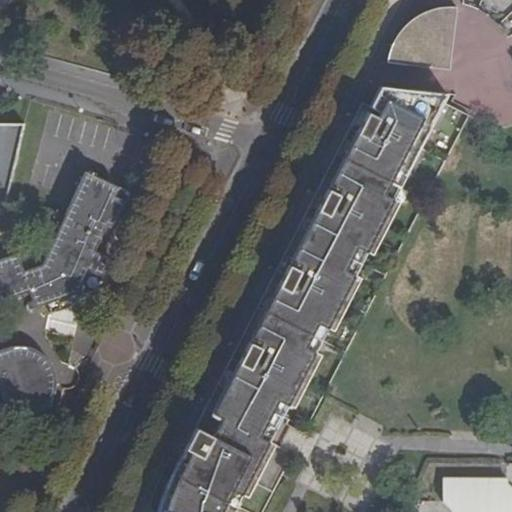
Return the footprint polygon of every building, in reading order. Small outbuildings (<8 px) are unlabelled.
[(448,71),(454,10),(437,9),(436,16),(430,18),(429,16),(424,18),(420,20),(413,24),(407,29),(402,33),(398,39),(399,41),(397,47),(390,46),(387,65),(448,71)] [(220,511),(224,505),(230,508),(237,495),(248,500),(274,447),(263,440),(270,427),(282,405),(294,411),(321,356),(311,350),(322,328),(333,333),(359,280),(350,276),(362,253),(372,257),(398,203),(390,199),(443,97),(378,88),(356,134),(348,130),(343,142),(349,145),(317,209),(309,206),(303,218),(310,221),(278,286),(270,283),(265,295),(271,297),(238,362),(231,358),(226,371),(232,374),(219,400),(212,415),(205,411),(182,456),(163,491),(158,506),(156,511),(220,511)] [(0,222),(3,223),(27,124),(0,123),(0,222)] [(82,290),(86,292),(92,294),(107,258),(100,253),(127,192),(83,173),(46,252),(35,247),(0,259),(0,395),(5,407),(23,403),(28,416),(41,409),(46,403),(50,397),(52,390),(53,383),(52,375),(50,368),(46,361),(41,355),(35,351),(28,348),(21,346),(13,346),(0,349),(0,300),(27,292),(33,306),(46,303),(50,313),(71,303),(82,290)] [(511,511),(511,490),(511,489),(507,485),(504,480),(444,479),(444,504),(451,511),(511,511)]
